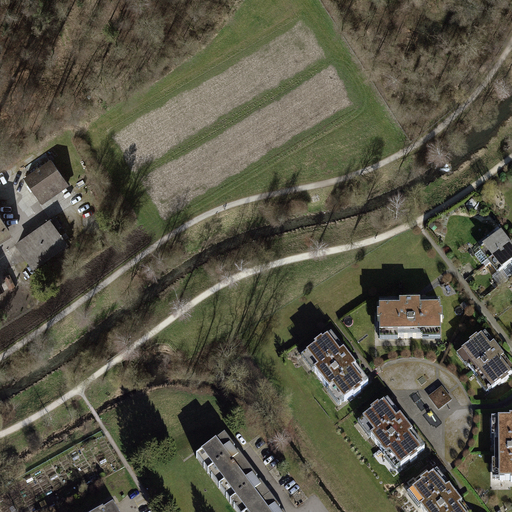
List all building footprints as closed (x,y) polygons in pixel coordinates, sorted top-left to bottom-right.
[(54,154),(25,171),(42,198),(71,181),(54,154)] [(0,211),(0,236),(11,230),(0,211)] [(50,215),(14,240),(33,268),(70,243),(50,215)] [(500,236),(482,250),(491,262),(509,248),(500,236)] [(511,252),(509,248),(491,262),(500,274),(511,264),(511,252)] [(480,251),(473,258),(481,266),(488,260),(480,251)] [(443,302),(381,303),(381,335),(444,334),(443,302)] [(473,343),(465,348),(495,385),(499,382),(502,386),(511,379),(509,376),(511,374),(511,368),(503,358),(508,355),(498,343),(495,345),(486,334),(482,337),(479,334),(471,340),(473,343)] [(318,347),(310,353),(318,365),(315,367),(331,388),(335,386),(346,400),(355,393),(357,395),(363,390),(361,387),(367,383),(354,367),(357,365),(346,350),(342,354),(329,337),(325,341),(324,339),(316,345),(318,347)] [(442,388),(428,398),(439,412),(452,401),(442,388)] [(374,413),(366,419),(375,431),(372,433),(388,454),(392,451),(403,466),(412,459),(414,461),(420,456),(418,453),(423,449),(411,433),(414,431),(403,416),(399,420),(386,403),(382,407),(381,405),(373,411),(374,413)] [(226,434),(197,456),(238,511),(283,511),(260,480),(238,451),(226,434)] [(425,484),(417,490),(426,502),(423,504),(428,511),(467,511),(462,504),(465,502),(454,488),(450,491),(437,475),(433,478),(431,476),(423,482),(425,484)]
